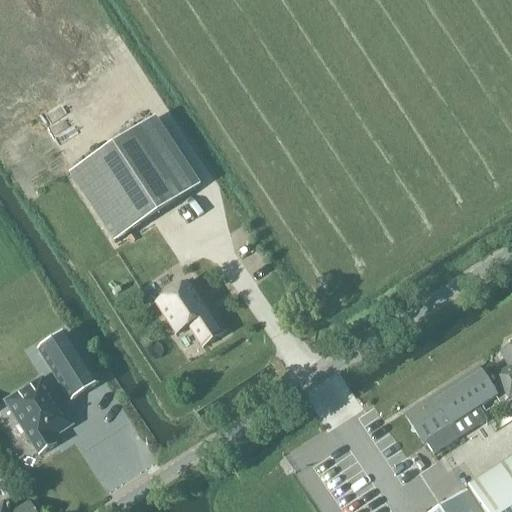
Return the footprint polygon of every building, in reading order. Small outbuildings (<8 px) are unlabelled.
[(115,245),(200,189),(155,120),(70,176),(115,245)] [(227,334),(192,281),(155,306),(190,358),(227,334)] [(65,335),(38,352),(71,402),(98,385),(65,335)] [(508,367),(493,377),(508,399),(511,396),(511,340),(509,343),(508,348),(500,354),(508,367)] [(450,386),(403,415),(421,444),(424,443),(432,456),(457,440),(449,427),(464,417),(472,430),(486,422),(478,408),(480,406),(494,397),(495,397),(477,368),(450,386)] [(42,380),(5,403),(39,457),(56,447),(52,440),(72,427),(42,380)] [(511,511),(511,458),(463,490),(464,492),(432,511),(511,511)] [(14,511),(8,511),(3,503),(0,505),(0,511),(33,511),(28,504),(14,511)]
